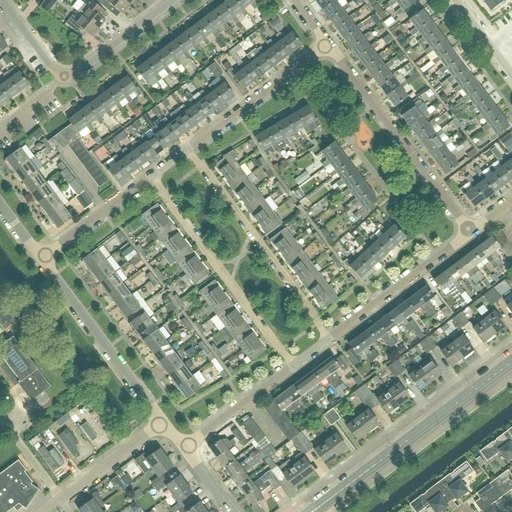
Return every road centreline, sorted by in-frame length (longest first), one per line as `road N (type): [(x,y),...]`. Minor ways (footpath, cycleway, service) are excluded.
road 1 (tertiary): [(316,511),(511,364)]
road 2 (residential): [(150,175),(293,366)]
road 3 (residential): [(187,147),(329,338)]
road 4 (residential): [(468,231),(329,42)]
road 5 (residential): [(161,423),(40,257)]
road 6 (residential): [(187,147),(329,42)]
road 7 (residential): [(329,338),(468,231)]
road 8 (residential): [(40,257),(150,175)]
road 9 (residential): [(186,449),(293,366)]
road 10 (unclassified): [(62,75),(76,74),(172,0)]
road 11 (residential): [(60,500),(161,423)]
